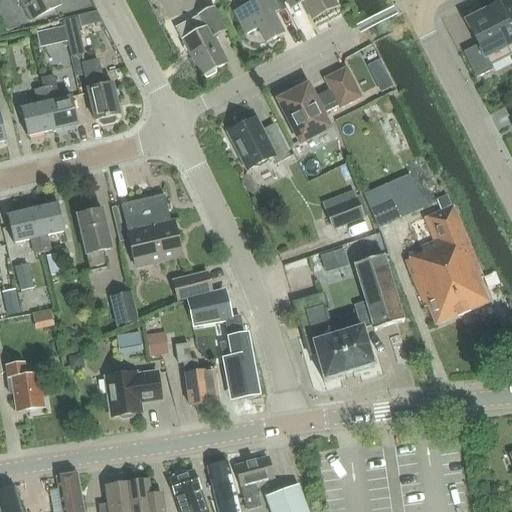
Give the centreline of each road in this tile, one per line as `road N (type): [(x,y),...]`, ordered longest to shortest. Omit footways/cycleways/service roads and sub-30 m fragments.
road 1 (residential): [(291,425),(271,337),(174,137)]
road 2 (tertiary): [(0,472),(291,425)]
road 3 (residential): [(428,0),(420,29),(511,211)]
road 4 (tertiary): [(291,425),(511,396)]
road 5 (residential): [(170,120),(359,28)]
road 6 (residential): [(0,180),(174,137)]
road 7 (residential): [(170,120),(112,0)]
